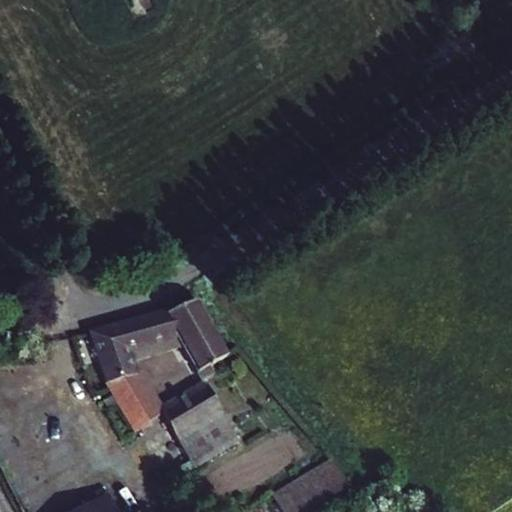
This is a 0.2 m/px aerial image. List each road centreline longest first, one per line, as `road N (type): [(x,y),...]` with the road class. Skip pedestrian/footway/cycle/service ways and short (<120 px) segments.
road 1 (track): [(50,338),(201,280),(511,84)]
road 2 (track): [(0,176),(75,324)]
